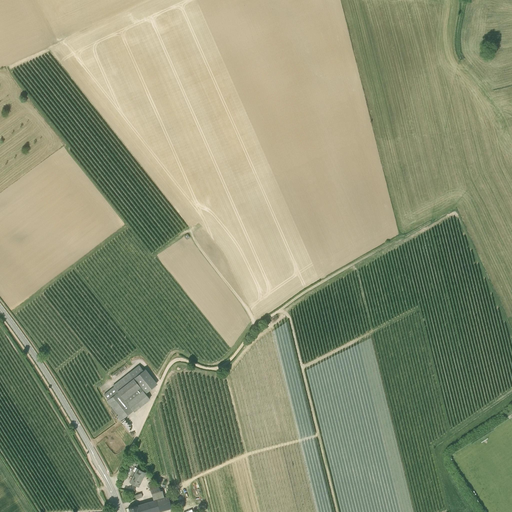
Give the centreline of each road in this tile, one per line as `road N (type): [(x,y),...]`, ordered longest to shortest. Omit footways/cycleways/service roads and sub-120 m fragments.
road 1 (unclassified): [(110,486),(170,363),(222,366),(266,319)]
road 2 (secondary): [(91,450),(0,308)]
road 3 (track): [(400,237),(266,319)]
road 4 (track): [(253,329),(191,235),(204,221)]
